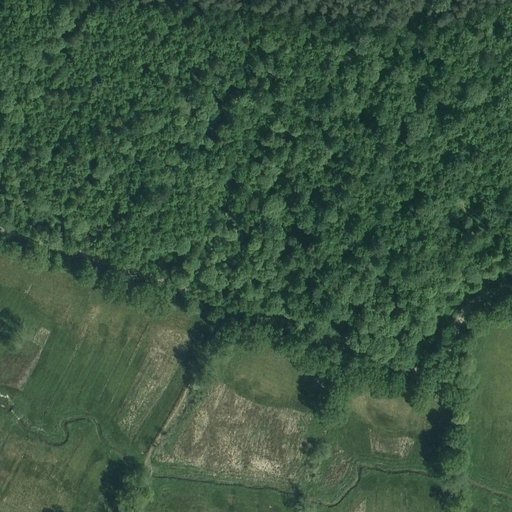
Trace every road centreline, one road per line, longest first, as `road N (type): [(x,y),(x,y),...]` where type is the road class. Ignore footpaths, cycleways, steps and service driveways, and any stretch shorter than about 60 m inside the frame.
road 1 (track): [(232,305),(432,374),(448,365),(466,308),(511,285)]
road 2 (track): [(0,224),(232,305)]
